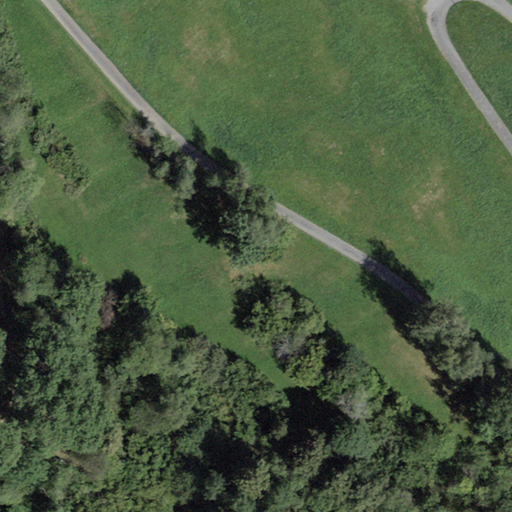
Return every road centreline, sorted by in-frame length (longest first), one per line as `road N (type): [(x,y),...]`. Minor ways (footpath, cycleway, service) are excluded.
road 1 (track): [(38,0),(195,156),(269,213),(321,233),(467,329),(511,378)]
road 2 (track): [(511,149),(439,42),(432,15),(441,0)]
road 3 (track): [(0,297),(17,402),(0,430)]
